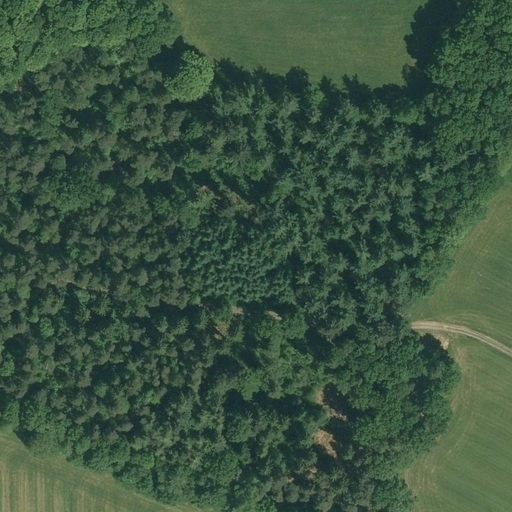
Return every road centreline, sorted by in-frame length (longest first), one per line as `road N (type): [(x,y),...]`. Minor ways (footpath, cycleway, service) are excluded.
road 1 (track): [(323,319),(204,74),(142,0)]
road 2 (track): [(323,319),(0,275)]
road 3 (track): [(396,511),(323,319)]
road 4 (track): [(323,319),(477,330),(511,350)]
